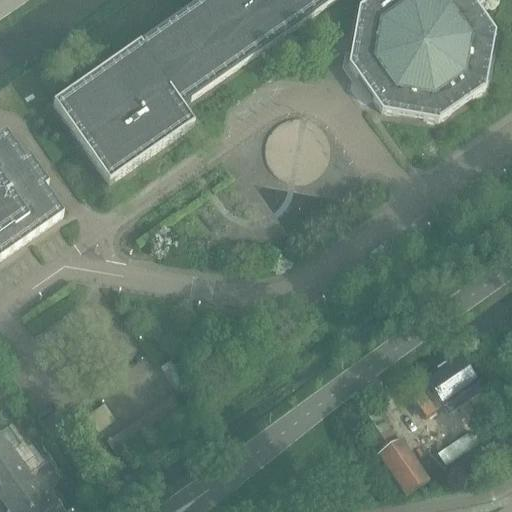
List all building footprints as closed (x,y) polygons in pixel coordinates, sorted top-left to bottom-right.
[(207,0),(53,108),(108,188),(194,128),(181,110),(339,0),(368,0),(370,3),(358,11),(348,68),(365,91),(381,115),(438,125),(485,92),(495,36),(470,0),(207,0)] [(0,263),(64,219),(44,191),(49,188),(29,161),(25,164),(5,136),(0,140),(0,263)] [(458,357),(425,380),(444,408),(453,402),(456,406),(464,401),(461,396),(477,385),(458,357)] [(171,363),(170,363),(161,370),(178,394),(188,387),(171,363)] [(376,412),(356,425),(405,500),(428,485),(401,442),(397,444),(376,412)] [(43,496),(0,435),(0,498),(9,510),(8,511),(61,511),(51,497),(47,499),(45,495),(43,496)]
